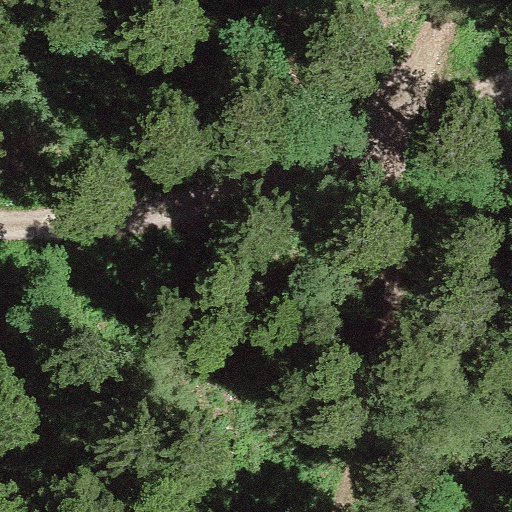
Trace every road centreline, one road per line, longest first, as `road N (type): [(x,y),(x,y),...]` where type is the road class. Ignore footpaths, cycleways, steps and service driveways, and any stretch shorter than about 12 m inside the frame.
road 1 (track): [(0,235),(269,191),(408,117)]
road 2 (track): [(456,0),(408,117)]
